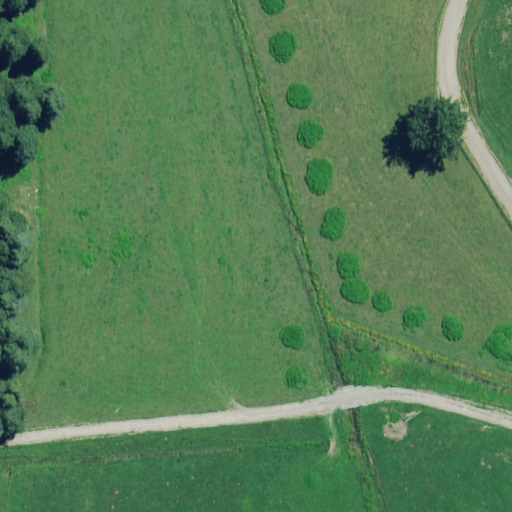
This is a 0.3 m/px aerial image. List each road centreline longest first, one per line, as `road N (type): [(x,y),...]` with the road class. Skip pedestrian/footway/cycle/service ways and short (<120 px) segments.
road 1 (track): [(511,421),(371,392),(260,415),(0,437)]
road 2 (track): [(459,0),(447,84),(511,202)]
